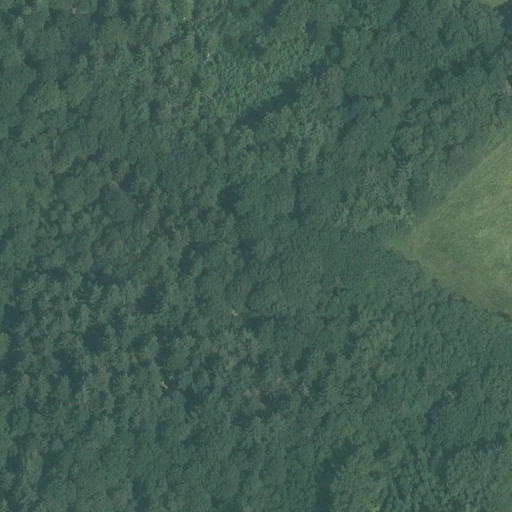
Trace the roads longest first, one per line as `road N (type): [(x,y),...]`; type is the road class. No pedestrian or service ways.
road 1 (track): [(0,72),(305,242)]
road 2 (track): [(305,242),(511,359)]
